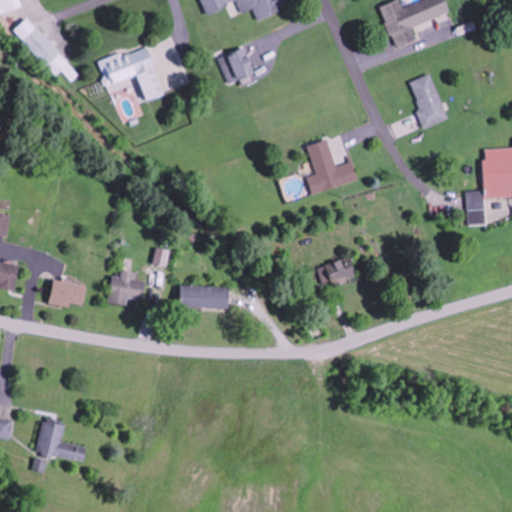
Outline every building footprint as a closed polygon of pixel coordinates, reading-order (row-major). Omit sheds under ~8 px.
[(0,0),(0,14),(22,7),(19,0),(0,0)] [(200,0),(206,15),(238,4),(242,14),(254,9),(258,19),(285,9),(281,0),(200,0)] [(398,0),(380,7),(395,48),(417,40),(412,26),(450,12),(445,0),(422,0),(403,7),(400,0),(398,0)] [(13,30),(55,76),(69,63),(27,18),(13,30)] [(99,62),(107,86),(137,76),(146,102),(163,96),(146,45),(99,62)] [(254,75),(245,48),(219,57),(227,83),(254,75)] [(449,119),(430,74),(408,84),(427,128),(449,119)] [(358,181),(353,162),(336,166),(328,140),(309,145),(317,174),(308,177),(312,194),(358,181)] [(511,148),(484,149),(485,191),(467,192),(468,226),(486,225),(485,198),(511,197),(511,148)] [(0,235),(10,236),(10,214),(0,214),(0,235)] [(331,283),(356,276),(350,257),(326,265),(331,283)] [(18,265),(0,262),(0,286),(15,289),(18,265)] [(126,307),(129,297),(141,300),(146,283),(115,274),(106,301),(126,307)] [(86,285),(53,280),(49,303),(82,308),(86,285)] [(180,308),(229,308),(229,286),(180,286),(180,308)] [(65,421),(43,417),(37,454),(84,462),(87,447),(61,442),(65,421)] [(0,437),(12,438),(12,418),(0,418),(0,437)]
